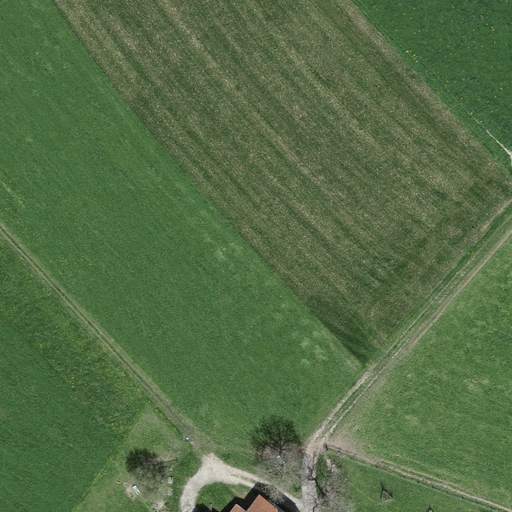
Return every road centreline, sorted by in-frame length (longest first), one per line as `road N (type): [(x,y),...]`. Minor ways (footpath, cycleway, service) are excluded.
road 1 (track): [(299,509),(313,451),(511,214)]
road 2 (track): [(0,230),(217,469)]
